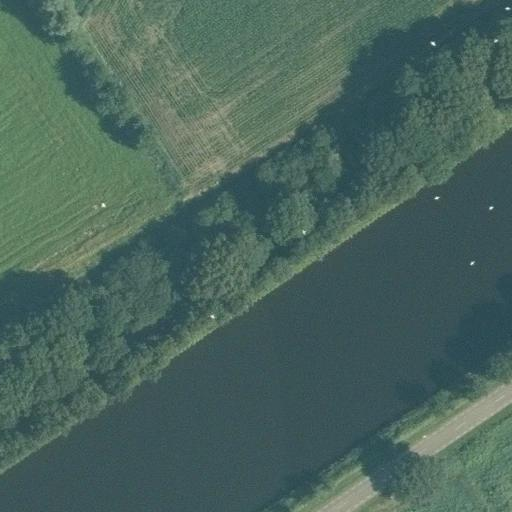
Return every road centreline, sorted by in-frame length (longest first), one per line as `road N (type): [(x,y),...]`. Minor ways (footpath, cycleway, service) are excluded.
road 1 (track): [(0,432),(511,85)]
road 2 (unclassified): [(325,511),(511,385)]
